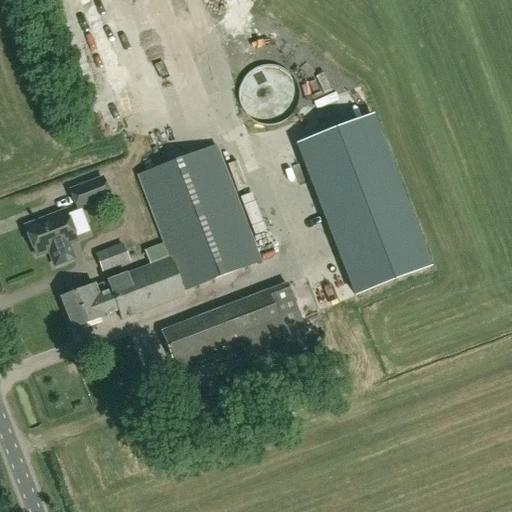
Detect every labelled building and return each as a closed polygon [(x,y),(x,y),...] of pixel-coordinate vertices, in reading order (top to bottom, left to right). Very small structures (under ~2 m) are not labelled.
[(72,0),(62,0),(69,19),(78,15),(72,0)] [(240,87),(238,96),(240,106),(244,114),(251,121),(259,125),(268,126),(278,125),(286,121),(293,114),(297,106),(299,96),(297,87),(293,79),(286,72),(278,68),(268,66),(259,68),(251,72),(244,79),(240,87)] [(355,296),(430,267),(372,117),(297,146),(355,296)] [(145,252),(150,266),(95,287),(94,286),(61,299),(73,330),(106,318),(105,316),(117,311),(121,322),(185,298),(184,293),(261,264),(216,147),(138,177),(164,245),(145,252)] [(71,192),(77,209),(109,197),(102,180),(71,192)] [(65,213),(25,228),(27,233),(25,236),(29,244),(32,246),(36,256),(49,252),(55,266),(73,259),(68,245),(76,242),(65,213)] [(102,272),(129,261),(123,246),(96,257),(102,272)] [(249,373),(312,349),(288,287),(162,335),(177,376),(241,352),(249,373)] [(178,423),(193,417),(184,394),(169,400),(178,423)] [(151,423),(157,421),(153,411),(147,413),(151,423)]
